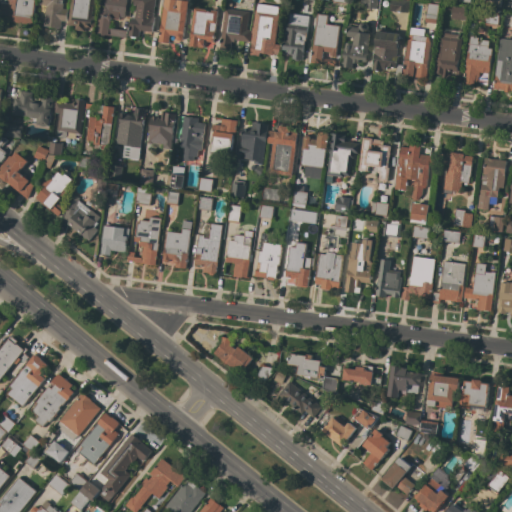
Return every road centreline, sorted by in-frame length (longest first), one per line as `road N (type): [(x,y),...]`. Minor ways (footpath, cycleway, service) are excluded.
road 1 (residential): [(0,53),(511,123)]
road 2 (residential): [(104,301),(124,295),(511,348)]
road 3 (primary): [(365,511),(60,265)]
road 4 (primary): [(0,276),(287,511)]
